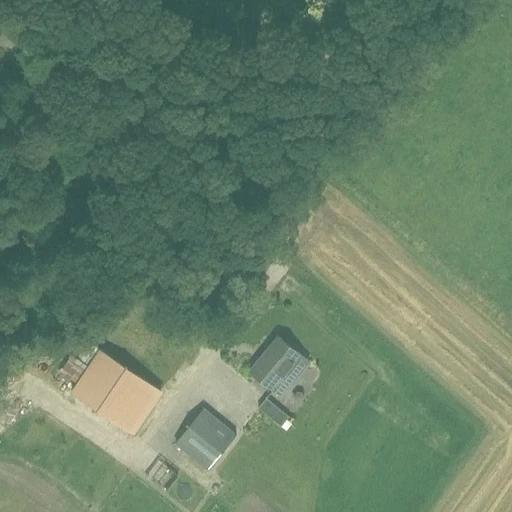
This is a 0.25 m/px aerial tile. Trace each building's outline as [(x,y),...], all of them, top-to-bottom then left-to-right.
[(301,354),(278,336),(250,370),(280,395),(292,381),(284,375),(301,354)] [(159,337),(147,354),(160,363),(172,347),(159,337)] [(135,435),(164,392),(100,349),(71,392),(135,435)] [(310,417),(317,425),(329,414),(322,406),(310,417)] [(187,451),(209,469),(238,434),(205,407),(176,443),(187,451)] [(75,432),(23,511),(71,511),(109,454),(75,432)] [(197,511),(209,492),(159,464),(161,461),(141,449),(119,488),(143,501),(136,511),(197,511)]
